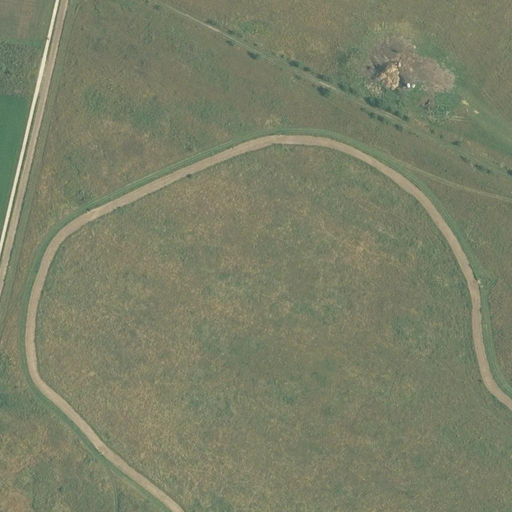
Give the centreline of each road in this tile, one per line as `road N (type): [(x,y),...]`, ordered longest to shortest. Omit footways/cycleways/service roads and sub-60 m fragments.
road 1 (track): [(511,200),(331,131),(249,133),(63,218),(35,253),(0,338)]
road 2 (track): [(152,0),(511,179)]
road 3 (track): [(65,0),(0,283)]
road 4 (track): [(115,511),(100,458),(37,396),(20,366),(26,273)]
road 5 (track): [(511,390),(493,356),(476,263),(439,200),(402,163)]
